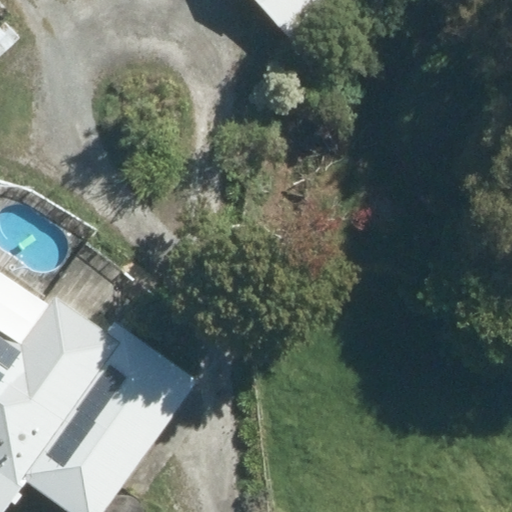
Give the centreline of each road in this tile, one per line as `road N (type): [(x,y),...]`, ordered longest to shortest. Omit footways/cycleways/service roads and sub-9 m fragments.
road 1 (track): [(234,511),(226,410),(197,306),(67,142),(64,96),(80,61),(144,35),(210,47),(221,98),(218,183)]
road 2 (track): [(218,183),(197,306)]
